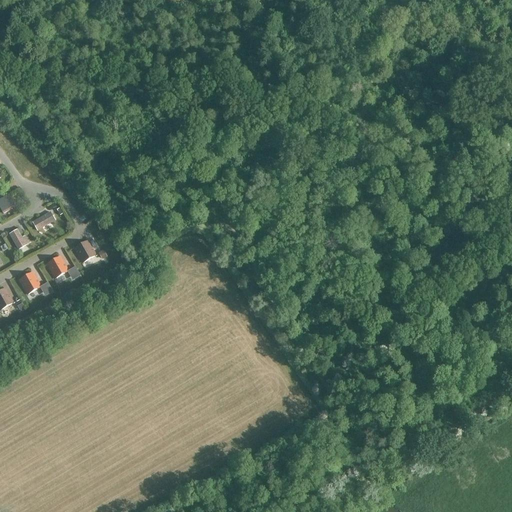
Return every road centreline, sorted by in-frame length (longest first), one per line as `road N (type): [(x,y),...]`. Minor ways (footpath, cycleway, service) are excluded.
road 1 (track): [(511,50),(469,28),(138,1),(54,29),(8,63),(43,113),(142,195),(158,206),(196,203),(225,223),(347,400),(361,412),(414,418),(432,442)]
road 2 (track): [(312,352),(328,351),(511,241)]
road 3 (track): [(511,390),(337,511)]
road 4 (track): [(320,422),(303,434),(269,489),(196,511)]
